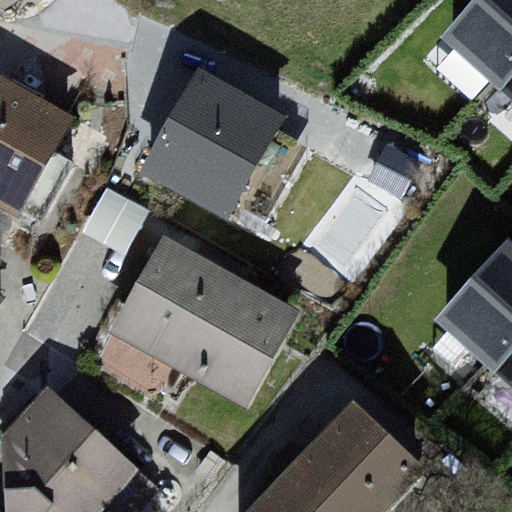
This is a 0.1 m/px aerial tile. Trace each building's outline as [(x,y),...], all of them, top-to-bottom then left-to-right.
[(511,74),(511,0),(475,0),(442,36),(499,89),(511,74)] [(274,123),(188,73),(129,174),(215,224),(274,123)] [(66,121),(0,81),(0,215),(7,220),(66,121)] [(293,315),(156,239),(103,334),(239,410),(293,315)] [(511,350),(511,244),(508,240),(434,321),(491,373),(511,350)] [(99,511),(134,474),(41,389),(0,434),(0,473),(42,511),(99,511)] [(342,407),(241,511),(390,511),(420,484),(342,407)]
